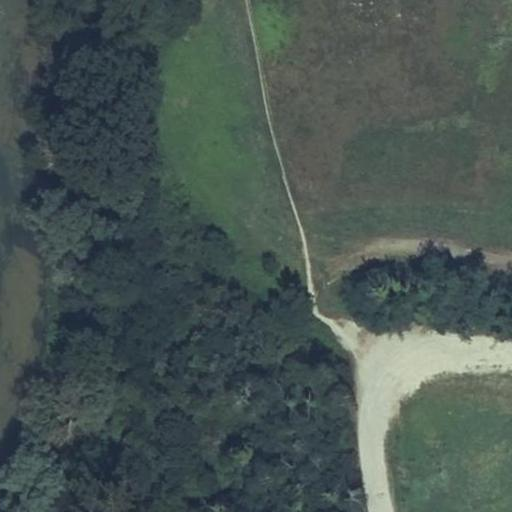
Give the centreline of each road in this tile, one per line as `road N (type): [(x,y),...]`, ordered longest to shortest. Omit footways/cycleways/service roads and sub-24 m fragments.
road 1 (track): [(371,351),(310,299),(299,244),(248,114),(227,0)]
road 2 (track): [(304,265),(392,243),(511,265)]
road 3 (track): [(384,511),(365,397),(371,351)]
road 4 (track): [(511,359),(440,348),(371,351)]
